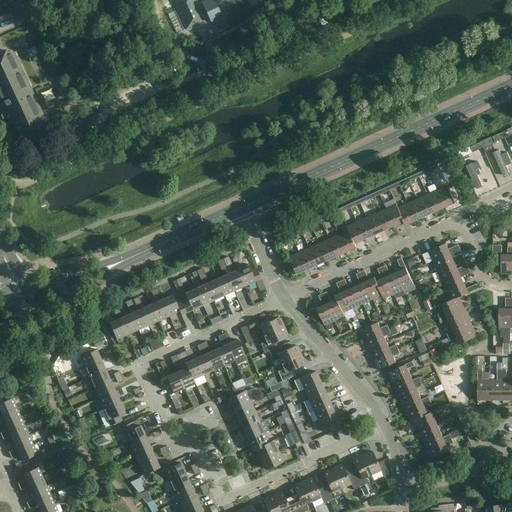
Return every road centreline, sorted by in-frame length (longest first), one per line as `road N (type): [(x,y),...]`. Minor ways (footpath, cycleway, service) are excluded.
road 1 (secondary): [(242,207),(511,84)]
road 2 (residential): [(284,298),(458,220),(487,278),(511,286)]
road 3 (residential): [(284,298),(138,365),(171,440),(190,432)]
road 4 (residential): [(0,173),(16,187),(224,91)]
road 5 (residential): [(190,432),(221,501),(311,460)]
road 6 (unclassified): [(284,298),(384,424)]
road 7 (residential): [(511,439),(463,478),(399,485)]
road 8 (secondary): [(30,314),(135,255)]
